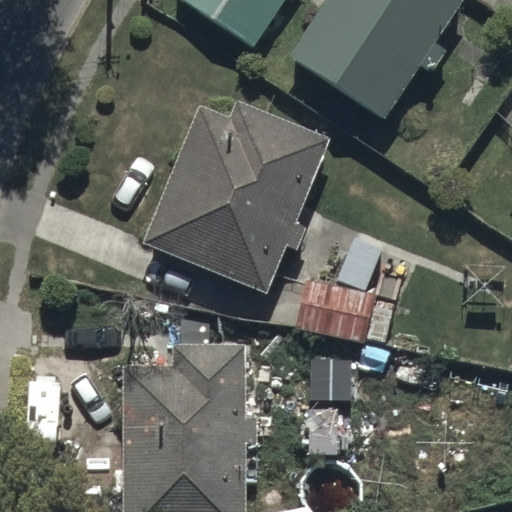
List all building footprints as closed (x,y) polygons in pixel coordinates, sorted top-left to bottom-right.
[(288,0),(173,0),(174,0),(251,54),(288,0)] [(449,0),(336,0),(291,66),(383,129),(420,76),(430,83),(447,59),(435,51),(464,10),(449,0)] [(203,114),(145,251),(268,303),(288,257),(298,261),(308,239),(297,234),(331,153),(236,113),(231,126),(203,114)] [(511,182),(500,202),(511,209),(511,182)] [(339,291),(308,285),(296,338),(383,350),(389,303),(366,301),(383,257),(356,247),(339,291)] [(166,375),(127,376),(127,511),(248,511),(248,455),(259,454),(259,428),(249,428),(248,360),(166,361),(166,375)]
